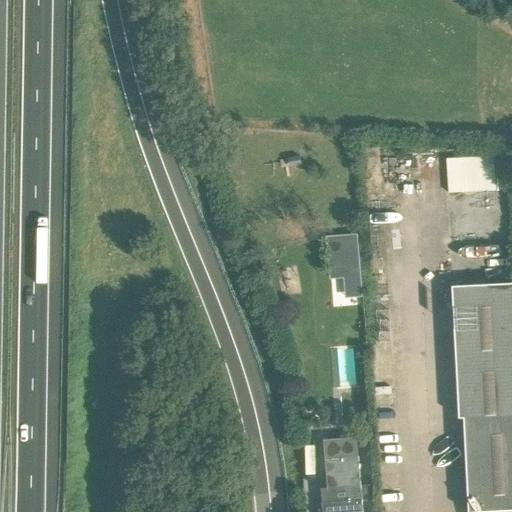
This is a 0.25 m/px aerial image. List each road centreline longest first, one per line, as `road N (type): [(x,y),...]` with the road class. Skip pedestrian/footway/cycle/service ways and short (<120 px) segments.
road 1 (motorway): [(263,511),(246,394),(152,137),(117,0)]
road 2 (motorway): [(33,511),(38,0)]
